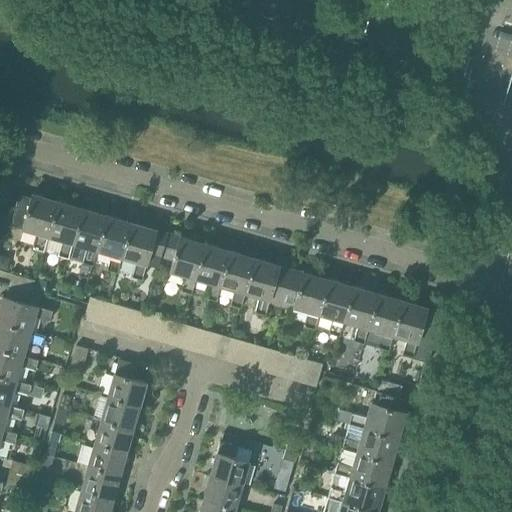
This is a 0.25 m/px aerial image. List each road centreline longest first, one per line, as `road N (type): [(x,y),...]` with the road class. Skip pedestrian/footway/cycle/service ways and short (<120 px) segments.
road 1 (residential): [(0,164),(9,152),(30,149),(498,287)]
road 2 (secondary): [(165,0),(511,96)]
road 3 (residential): [(433,511),(498,287)]
road 4 (secondary): [(511,48),(348,0)]
road 5 (residential): [(148,511),(202,366)]
